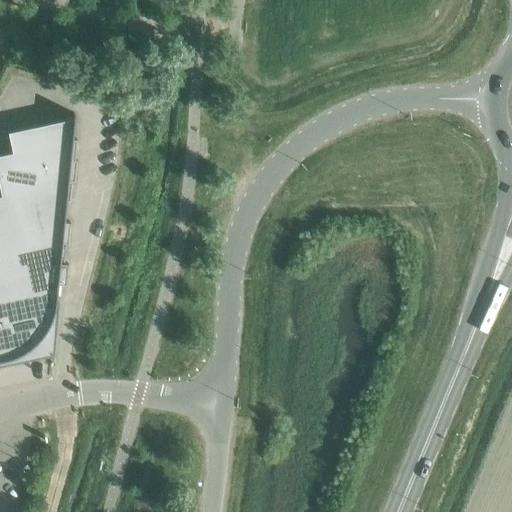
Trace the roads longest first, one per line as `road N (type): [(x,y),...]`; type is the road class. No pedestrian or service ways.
road 1 (unclassified): [(493,97),(418,97),(367,108),(325,127),(285,159),(239,232),(223,401)]
road 2 (unknown): [(79,395),(87,125),(69,113),(34,110),(0,126)]
road 3 (primary): [(398,511),(477,320)]
road 4 (primary): [(511,173),(477,320)]
road 5 (residential): [(56,0),(198,31)]
road 6 (unclassified): [(0,414),(79,395),(138,392)]
